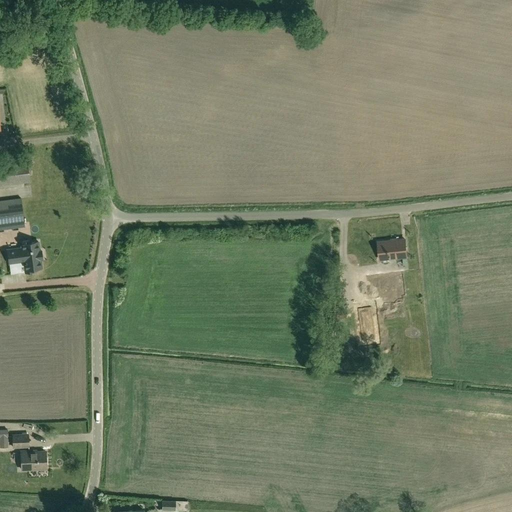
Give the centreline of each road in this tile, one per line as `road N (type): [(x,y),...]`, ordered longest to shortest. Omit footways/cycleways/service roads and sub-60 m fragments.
road 1 (unclassified): [(511,198),(361,214),(108,220)]
road 2 (unclassified): [(87,511),(108,220)]
road 3 (unclassified): [(108,220),(95,139),(51,0)]
